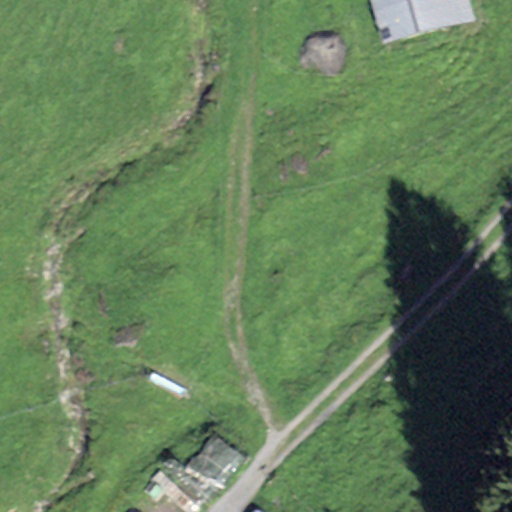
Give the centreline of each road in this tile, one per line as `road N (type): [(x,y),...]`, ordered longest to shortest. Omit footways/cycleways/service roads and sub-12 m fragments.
road 1 (track): [(275,0),(232,274),(230,499)]
road 2 (track): [(511,208),(230,499)]
